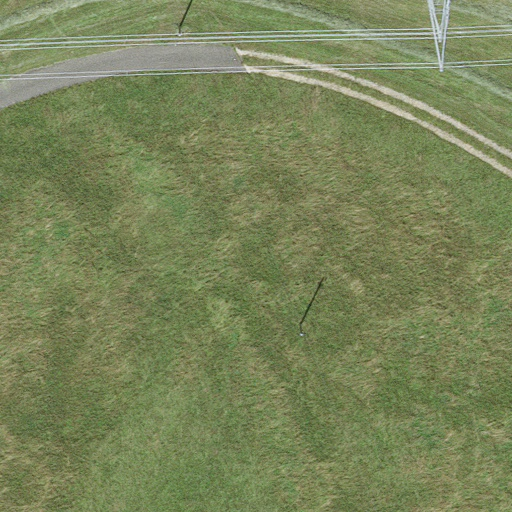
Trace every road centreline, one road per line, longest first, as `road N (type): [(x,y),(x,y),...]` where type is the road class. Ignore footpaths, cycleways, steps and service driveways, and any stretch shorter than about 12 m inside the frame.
road 1 (track): [(511,164),(388,105),(243,64)]
road 2 (track): [(0,110),(157,64),(243,64)]
